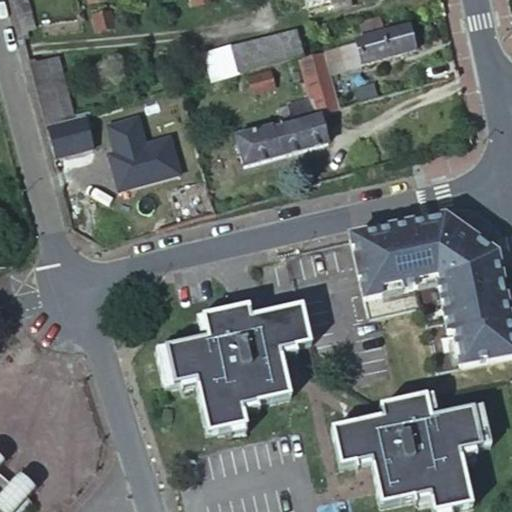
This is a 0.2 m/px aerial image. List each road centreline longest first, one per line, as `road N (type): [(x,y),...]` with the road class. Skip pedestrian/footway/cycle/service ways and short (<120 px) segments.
road 1 (residential): [(67,274),(132,272),(418,202)]
road 2 (unknown): [(0,55),(289,40)]
road 3 (residential): [(151,511),(101,352),(67,274)]
road 4 (residential): [(67,274),(0,55)]
